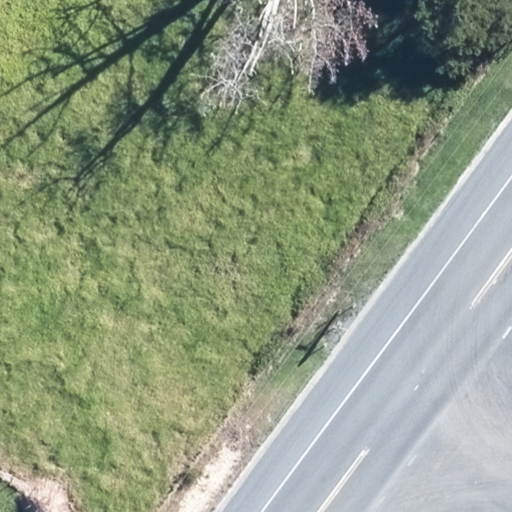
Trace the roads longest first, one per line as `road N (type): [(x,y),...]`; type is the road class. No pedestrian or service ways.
road 1 (primary): [(325,511),(423,381)]
road 2 (primary): [(423,381),(511,260)]
